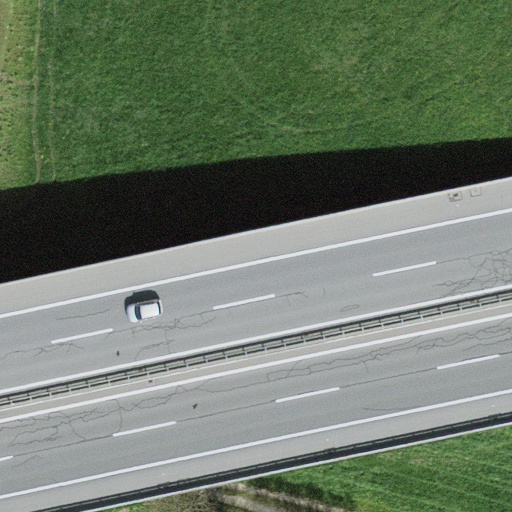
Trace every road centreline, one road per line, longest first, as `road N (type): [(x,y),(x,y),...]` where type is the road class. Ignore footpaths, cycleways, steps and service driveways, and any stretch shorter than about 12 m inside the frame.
road 1 (motorway): [(511,247),(0,352)]
road 2 (motorway): [(0,458),(511,354)]
road 3 (track): [(290,511),(129,482),(71,486),(0,507)]
